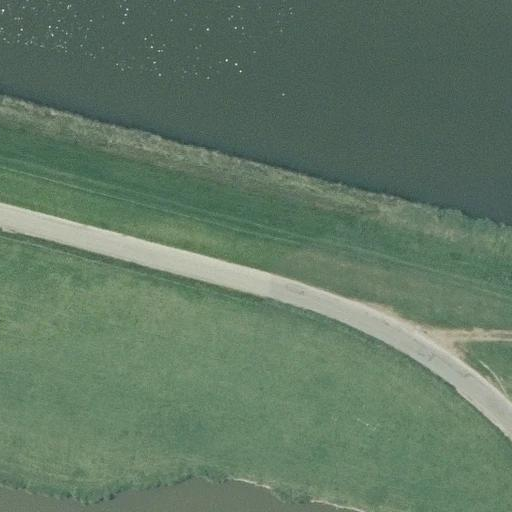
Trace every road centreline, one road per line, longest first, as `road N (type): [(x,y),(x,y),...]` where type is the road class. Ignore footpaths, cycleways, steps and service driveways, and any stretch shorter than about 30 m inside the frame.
road 1 (tertiary): [(511,427),(451,370),(353,315),(0,216)]
road 2 (track): [(0,166),(511,307)]
